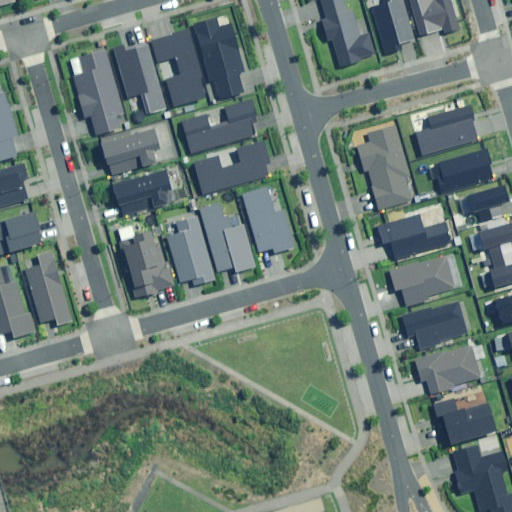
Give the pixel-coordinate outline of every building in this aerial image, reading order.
[(344,0),(321,0),(327,18),(323,19),(328,39),(332,37),(340,65),(361,59),(360,57),(375,53),(369,32),(360,35),(352,9),(347,11),(344,0)] [(414,38),(403,0),(384,0),(385,2),(373,6),(386,53),(402,48),(400,42),(414,38)] [(410,0),(420,34),(444,27),(445,32),(460,28),(451,0),(410,0)] [(217,17),(194,23),(210,80),(215,79),(220,98),(244,91),(238,72),(244,71),(230,22),(219,25),(217,17)] [(201,75),(187,27),(151,37),(158,61),(176,56),(181,73),(166,78),(174,105),(205,96),(199,76),(201,75)] [(124,44),(114,47),(128,97),(142,93),(147,112),(166,107),(148,43),(126,49),(124,44)] [(123,112),(105,49),(79,56),(83,71),(73,74),(85,116),(91,114),(96,134),(120,127),(116,114),(123,112)] [(0,159),(17,155),(12,136),(17,134),(5,91),(0,92),(0,159)] [(259,121),(252,99),(225,106),(229,120),(210,126),(207,113),(182,120),(192,152),(258,134),(254,122),(259,121)] [(475,119),(471,104),(428,116),(432,127),(417,131),(423,154),(478,138),(473,120),(475,119)] [(410,176),(395,123),(368,131),(370,141),(358,145),(365,171),(368,170),(380,209),(411,200),(405,177),(410,176)] [(154,127),(101,142),(107,162),(109,162),(113,174),(157,161),(153,149),(160,148),(154,127)] [(270,162),(264,140),(237,147),(241,161),(222,167),(219,154),(194,161),(203,193),(269,175),(266,163),(270,162)] [(438,177),(442,192),(493,178),(489,163),(492,162),(487,148),(440,161),(444,176),(438,177)] [(0,206),(27,198),(22,178),(28,177),(24,162),(0,169),(0,206)] [(171,189),(165,168),(112,183),(118,204),(120,203),(124,215),(168,203),(164,191),(171,189)] [(506,183),(469,194),(474,210),(478,209),(482,220),(503,214),(500,203),(511,200),(506,183)] [(268,186),(242,194),(259,252),(274,247),(275,252),(295,246),(284,209),(275,212),(268,186)] [(219,203),(200,208),(218,271),(235,266),(237,271),(256,266),(244,224),(231,227),(228,214),(223,216),(219,203)] [(0,253),(41,242),(38,229),(39,229),(34,210),(0,219),(0,253)] [(420,213),(378,225),(384,243),(391,241),(396,258),(451,242),(445,220),(424,226),(420,213)] [(215,279),(197,216),(176,222),(179,232),(168,235),(181,282),(192,279),(194,285),(215,279)] [(489,247),(492,258),(511,252),(511,245),(511,241),(511,240),(511,221),(480,231),(485,248),(489,247)] [(133,237),(119,241),(135,298),(158,292),(157,290),(174,285),(168,261),(165,262),(159,242),(154,244),(150,230),(133,235),(133,237)] [(57,324),(71,320),(51,251),(38,255),(41,264),(26,269),(41,322),(55,318),(57,324)] [(511,252),(492,258),(495,268),(492,269),(496,286),(511,281),(511,252)] [(418,262),(391,270),(396,289),(402,287),(407,305),(429,299),(428,295),(455,287),(446,256),(419,264),(418,262)] [(2,264),(0,265),(0,333),(12,330),(14,337),(36,330),(31,313),(25,314),(15,281),(8,283),(2,264)] [(511,294),(496,299),(500,312),(502,311),(505,323),(511,320),(511,294)] [(432,307),(403,316),(408,336),(417,333),(422,349),(441,343),(440,340),(468,332),(459,301),(433,309),(432,307)] [(427,379),(431,394),(455,387),(454,384),(481,377),(472,346),(445,353),(444,351),(416,359),(422,381),(427,379)] [(454,398),(434,404),(441,426),(443,426),(448,444),(498,430),(490,401),(458,410),(454,398)] [(492,511),(511,511),(511,493),(508,495),(502,472),(509,470),(503,451),(482,457),(478,445),(454,452),(460,472),(456,472),(462,493),(475,490),(481,511),(491,509),(492,511)]
